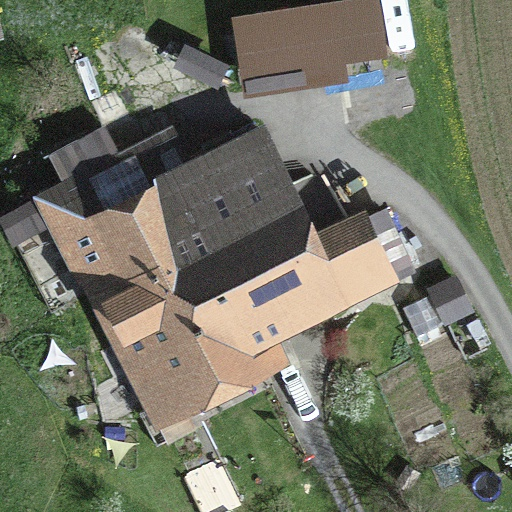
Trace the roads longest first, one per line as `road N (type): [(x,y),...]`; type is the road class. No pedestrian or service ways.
road 1 (track): [(295,129),(390,186),(455,249),(511,336)]
road 2 (track): [(302,400),(357,511)]
